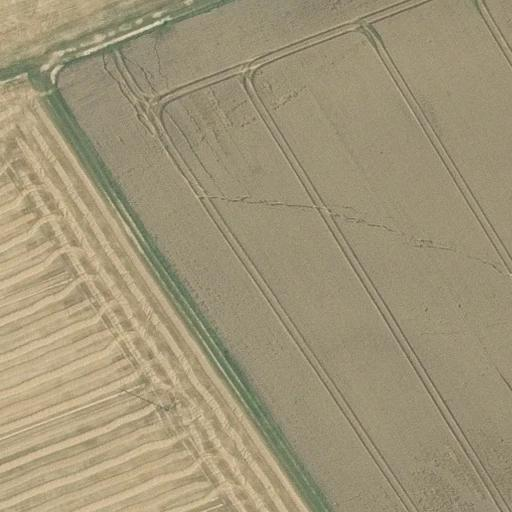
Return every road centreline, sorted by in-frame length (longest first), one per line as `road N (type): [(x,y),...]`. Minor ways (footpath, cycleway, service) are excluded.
road 1 (track): [(326,511),(39,69)]
road 2 (track): [(0,84),(219,0)]
